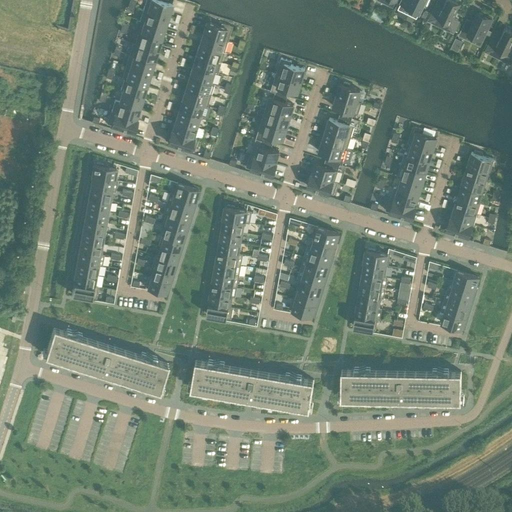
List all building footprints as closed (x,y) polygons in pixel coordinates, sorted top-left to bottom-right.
[(172,3),(160,0),(145,0),(143,8),(168,16),(172,3)] [(401,0),(398,8),(417,17),(424,0),(401,0)] [(445,0),(442,7),(436,4),(429,20),(453,32),(459,20),(453,17),(460,2),(455,0),(445,0)] [(3,4),(0,12),(0,17),(16,23),(21,11),(3,4)] [(168,16),(143,8),(139,20),(142,20),(164,27),(168,16)] [(465,21),(459,34),(470,40),(473,35),(482,40),(493,18),(478,11),(471,24),(465,21)] [(0,17),(0,29),(12,34),(16,23),(0,17)] [(164,27),(142,20),(138,31),(161,38),(164,27)] [(220,25),(206,20),(203,32),(228,40),(232,25),(221,21),(220,25)] [(511,30),(505,27),(499,38),(493,35),(486,51),(510,63),(511,59),(511,48),(510,48),(511,44),(511,30),(511,31),(511,30)] [(0,29),(0,42),(8,46),(12,34),(0,29)] [(161,38),(138,31),(135,42),(157,49),(161,38)] [(228,40),(203,32),(199,43),(224,51),(228,40)] [(462,41),(455,38),(451,46),(458,50),(462,41)] [(135,42),(133,41),(129,53),(154,61),(157,49),(135,42)] [(0,42),(0,55),(4,57),(8,46),(0,42)] [(224,51),(199,43),(196,54),(221,61),(224,51)] [(154,61),(129,53),(125,65),(150,73),(154,61)] [(221,61),(196,54),(192,65),(215,72),(217,73),(221,61)] [(292,60),(281,57),(276,72),(301,80),(305,68),(291,63),(292,60)] [(150,73),(125,65),(122,77),(124,78),(146,85),(150,73)] [(215,72),(192,65),(189,75),(212,82),(215,72)] [(301,80),(276,72),(271,90),(275,91),(287,95),(289,89),(297,92),(301,80)] [(212,82),(189,75),(186,86),(211,94),(214,83),(212,82)] [(146,85),(124,78),(120,89),(122,90),(143,96),(146,85)] [(344,84),(340,83),(337,93),(357,100),(361,89),(349,85),(350,83),(344,82),(344,84)] [(211,94),(186,86),(182,98),(203,104),(207,106),(211,94)] [(143,96),(122,90),(119,100),(140,107),(143,96)] [(287,95),(275,91),(274,97),(269,95),(265,107),(290,115),(294,103),(286,101),(287,95)] [(357,100),(337,93),(333,105),(341,108),(340,114),(352,117),(353,112),(358,113),(362,101),(357,100)] [(203,104),(182,98),(179,108),(199,114),(203,104)] [(119,100),(115,99),(111,110),(137,118),(140,107),(119,100)] [(290,115),(265,107),(262,119),(287,127),(290,115)] [(199,114),(179,108),(176,118),(198,125),(202,115),(199,114)] [(111,110),(110,110),(106,122),(133,131),(137,118),(111,110)] [(352,117),(340,114),(338,119),(330,117),(326,128),(351,136),(354,125),(350,123),(352,117)] [(198,125),(176,118),(172,129),(195,136),(198,125)] [(287,127),(262,119),(256,137),(273,142),(275,136),(283,139),(287,127)] [(424,129),(413,126),(408,141),(410,142),(433,149),(437,136),(422,132),(424,129)] [(351,136),(326,128),(323,139),(347,147),(351,136)] [(198,137),(171,129),(167,141),(194,150),(198,137)] [(273,142),(256,137),(251,154),(276,162),(279,150),(271,148),(273,142)] [(347,147),(323,139),(319,150),(327,153),(325,159),(340,163),(342,164),(347,147)] [(433,149),(410,142),(407,152),(429,160),(433,149)] [(474,151),(472,151),(468,163),(488,169),(491,170),(494,158),(482,154),(483,152),(474,149),(474,151)] [(407,152),(405,152),(401,164),(426,172),(429,160),(407,152)] [(251,154),(250,154),(246,166),(273,174),(277,162),(276,162),(251,154)] [(340,163),(325,159),(324,164),(315,162),(312,173),(335,180),(340,163)] [(96,163),(94,163),(92,175),(93,175),(116,179),(118,167),(103,165),(103,163),(96,162),(96,163)] [(488,169),(468,163),(465,173),(485,180),(488,169)] [(426,172),(401,164),(397,176),(399,176),(422,183),(426,172)] [(138,169),(126,165),(125,171),(137,175),(138,169)] [(0,167),(0,191),(3,193),(0,208),(0,287),(6,289),(27,178),(0,167)] [(162,176),(151,173),(149,179),(160,182),(162,176)] [(312,173),(311,173),(307,185),(334,193),(338,181),(335,180),(312,173)] [(485,180),(465,173),(461,184),(482,190),(485,180)] [(116,179),(93,175),(91,186),(113,190),(115,191),(118,179),(116,179)] [(422,183),(399,176),(396,187),(419,194),(422,183)] [(198,188),(174,181),(171,191),(171,192),(194,199),(195,200),(198,188)] [(482,190),(461,184),(458,194),(478,201),(482,190)] [(113,190),(91,186),(89,196),(111,200),(113,190)] [(396,187),(394,186),(390,197),(415,205),(419,194),(396,187)] [(171,191),(170,191),(166,202),(191,209),(194,199),(171,192),(171,191)] [(478,201),(458,194),(455,206),(477,213),(481,202),(478,201)] [(111,200),(89,196),(87,207),(109,211),(111,200)] [(390,197),(386,209),(412,218),(416,205),(415,205),(390,197)] [(191,209),(166,202),(163,212),(165,213),(166,213),(187,219),(191,209)] [(226,205),(224,205),(222,217),(223,217),(244,221),(249,222),(251,210),(233,207),(234,205),(227,204),(226,205)] [(477,213),(455,206),(451,216),(451,217),(472,223),(472,224),(474,224),(477,213)] [(109,211),(87,207),(85,217),(107,222),(109,211)] [(278,212),(266,208),(264,215),(277,219),(278,212)] [(187,219),(166,213),(165,213),(162,223),(184,230),(187,219)] [(302,220),(290,216),(289,223),(300,226),(302,220)] [(451,216),(450,216),(447,228),(468,235),(472,224),(472,223),(451,217),(451,216)] [(107,222),(85,217),(83,228),(105,232),(107,222)] [(244,221),(223,217),(221,227),(242,231),(244,221)] [(184,230),(162,223),(159,234),(161,234),(181,240),(184,230)] [(339,232),(315,225),(312,236),(313,236),(335,243),(334,243),(335,243),(339,232)] [(242,231),(221,227),(219,238),(240,242),(242,231)] [(105,232),(83,228),(81,239),(104,243),(105,232)] [(181,240),(161,234),(158,245),(160,245),(178,250),(181,240)] [(335,243),(313,236),(310,246),(331,253),(334,243),(335,243)] [(240,242),(219,238),(217,249),(238,252),(240,242)] [(104,243),(81,239),(79,249),(102,253),(104,243)] [(178,250),(160,245),(157,255),(174,261),(178,250)] [(310,246),(307,245),(304,256),(328,263),(331,253),(310,246)] [(368,249),(366,249),(364,261),(365,261),(387,265),(388,265),(390,253),(375,250),(375,249),(369,248),(368,249)] [(102,253),(79,249),(77,260),(100,264),(100,265),(102,265),(104,253),(102,253)] [(238,252),(217,249),(215,259),(241,264),(243,253),(238,252)] [(417,256),(405,252),(403,259),(416,262),(417,256)] [(174,261),(157,255),(155,254),(152,265),(154,266),(171,271),(174,261)] [(328,263),(304,256),(301,266),(325,273),(328,263)] [(241,264),(215,259),(213,270),(239,275),(241,264)] [(100,264),(77,260),(75,271),(98,275),(100,265),(100,264)] [(442,263),(429,260),(428,266),(440,270),(442,263)] [(387,265),(365,261),(363,271),(385,275),(387,265)] [(171,271),(154,266),(151,275),(151,276),(168,281),(171,271)] [(325,273),(301,266),(297,277),(300,278),(300,277),(322,284),(325,273)] [(479,276),(455,268),(452,278),(452,279),(474,286),(474,287),(475,287),(479,276)] [(239,275),(213,270),(211,281),(237,285),(239,275)] [(98,275),(75,271),(73,281),(96,285),(98,275)] [(385,275),(363,271),(361,282),(386,286),(388,275),(385,275)] [(151,275),(149,275),(145,286),(165,292),(168,281),(151,276),(151,275)] [(322,284),(300,277),(300,278),(297,287),(318,294),(322,284)] [(452,278),(450,278),(447,289),(471,296),(474,287),(474,286),(452,279),(452,278)] [(96,285),(73,281),(71,292),(83,294),(82,296),(89,297),(89,296),(96,297),(98,285),(96,285)] [(237,285),(211,281),(210,291),(233,295),(233,296),(235,296),(237,285)] [(386,286),(361,282),(359,293),(381,297),(384,298),(386,286)] [(318,294),(297,287),(294,298),(315,304),(318,294)] [(471,296),(447,289),(444,299),(468,307),(471,296)] [(233,295),(210,291),(208,302),(231,306),(233,296),(233,295)] [(381,297),(359,293),(357,303),(380,307),(381,297)] [(315,304),(294,298),(290,309),(312,315),(315,304)] [(468,307),(444,299),(440,310),(445,311),(465,317),(468,307)] [(231,306),(208,302),(206,313),(231,318),(234,306),(231,306)] [(380,307),(357,303),(355,314),(378,318),(380,319),(382,307),(380,307)] [(465,317),(445,311),(442,322),(461,328),(465,317)] [(378,318),(355,314),(353,325),(364,327),(364,328),(371,330),(371,328),(376,329),(378,318)] [(54,326),(45,353),(159,389),(168,362),(135,351),(134,354),(86,339),(87,336),(54,326)] [(393,334),(402,336),(403,329),(394,327),(393,334)] [(196,358),(191,387),(309,407),(314,379),(280,373),(279,376),(230,367),(231,364),(196,358)] [(342,368),(341,397),(461,399),(461,370),(427,370),(427,373),(377,372),(377,369),(342,368)] [(116,469),(124,471),(129,452),(121,450),(116,469)]
